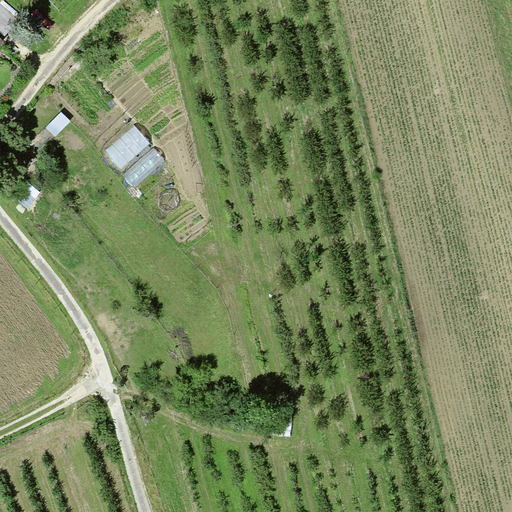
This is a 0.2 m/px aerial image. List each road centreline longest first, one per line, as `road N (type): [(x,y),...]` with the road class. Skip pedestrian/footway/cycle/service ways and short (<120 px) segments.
road 1 (track): [(119,0),(0,128)]
road 2 (track): [(108,376),(0,432)]
